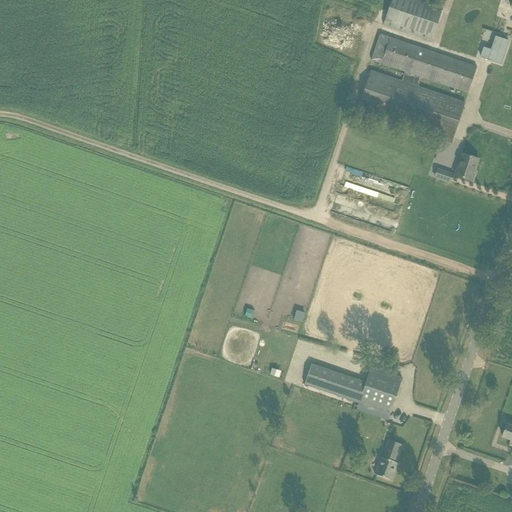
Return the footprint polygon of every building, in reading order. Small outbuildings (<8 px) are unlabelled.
[(391,0),(383,25),(432,42),(442,9),(416,0),(391,0)] [(511,0),(476,0),(463,39),(484,46),(499,0),(511,4),(511,5),(511,9),(511,0)] [(495,25),(506,29),(511,13),(500,9),(495,25)] [(371,71),(360,102),(358,109),(452,141),(465,103),(418,87),(421,78),(468,94),(477,68),(379,35),(371,61),(404,72),(402,82),(371,71)] [(483,48),(480,58),(500,64),(508,42),(495,37),(490,51),(483,48)] [(462,155),(458,164),(454,176),(471,182),(478,161),(462,155)] [(342,188),(376,198),(382,179),(348,169),(342,188)] [(437,169),(434,179),(449,183),(451,174),(437,169)] [(391,229),(397,212),(336,194),(330,213),(350,219),(351,217),(391,229)] [(296,312),(294,320),(302,323),(304,314),(296,312)] [(371,368),(366,384),(311,365),(304,385),(359,404),(358,406),(388,417),(401,378),(371,368)] [(502,438),(510,441),(509,446),(511,447),(511,427),(506,425),(502,438)] [(374,475),(391,481),(397,464),(396,464),(402,446),(387,441),(381,458),(380,458),(374,475)] [(493,471),(490,482),(502,486),(506,475),(493,471)]
